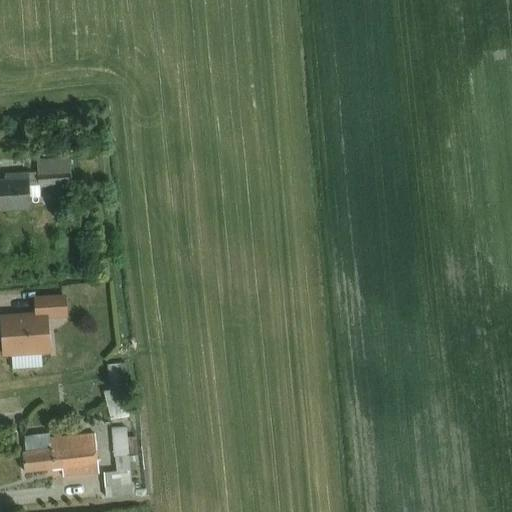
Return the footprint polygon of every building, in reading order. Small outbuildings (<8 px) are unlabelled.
[(72,186),(70,157),(39,159),(41,177),(41,188),(72,186)] [(41,177),(0,180),(0,198),(1,210),(43,207),(41,188),(41,177)] [(75,311),(74,294),(40,296),(41,313),(59,312),(75,311)] [(41,313),(6,315),(9,352),(61,348),(59,312),(41,313)] [(130,361),(110,362),(113,416),(133,415),(130,361)] [(130,426),(114,428),(118,470),(133,468),(130,426)] [(101,472),(98,432),(55,436),(56,449),(27,451),(29,469),(67,466),(68,475),(101,472)] [(118,470),(107,471),(109,496),(135,494),(133,468),(118,470)]
